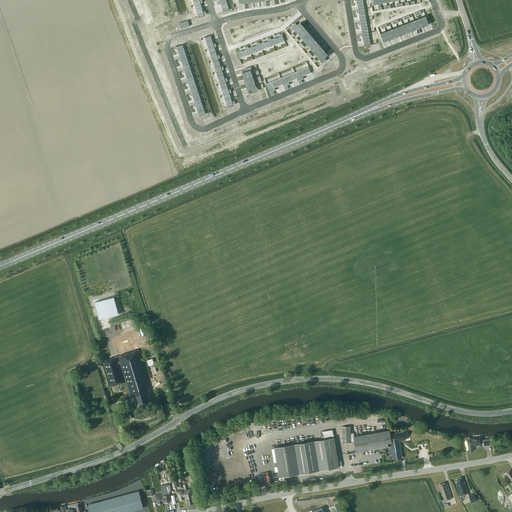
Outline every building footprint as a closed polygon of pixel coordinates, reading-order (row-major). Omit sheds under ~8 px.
[(216,0),(217,3),(220,3),(223,11),(229,9),(226,0),(216,0)] [(362,0),(356,0),(356,2),(358,11),(364,10),(362,0)] [(200,3),(194,5),(197,17),(203,15),(202,12),(200,3)] [(364,10),(358,11),(358,14),(360,23),(366,22),(364,10)] [(426,16),(421,18),(424,26),(430,24),(426,16)] [(421,18),(415,20),(418,28),(424,26),(421,18)] [(181,29),(190,26),(188,20),(179,23),(181,29)] [(294,20),(289,25),(291,27),(292,26),(296,31),(302,25),(298,21),(296,23),(294,20)] [(415,20),(409,22),(412,31),(418,28),(415,20)] [(366,22),(360,23),(360,26),(362,35),(368,34),(366,22)] [(409,22),(403,24),(407,33),(412,31),(409,22)] [(403,24),(398,27),(401,35),(407,33),(403,24)] [(302,25),(296,31),(300,36),(306,30),(302,25)] [(398,27),(392,29),(395,37),(401,35),(398,27)] [(392,29),(386,31),(389,40),(395,37),(392,29)] [(306,30),(300,36),(304,40),(310,35),(306,30)] [(386,31),(381,33),(384,42),(389,40),(386,31)] [(209,34),(204,36),(207,48),(213,46),(212,43),(209,34)] [(368,34),(362,35),(362,38),(364,47),(370,46),(368,34)] [(310,35),(304,40),(308,45),(314,40),(310,35)] [(279,37),(270,40),(272,46),(284,41),(282,36),(279,37)] [(268,41),(259,44),(261,50),(272,46),(270,40),(268,41)] [(314,40),(308,45),(312,50),(318,45),(314,40)] [(256,45),(247,49),(249,54),(261,50),(259,44),(256,45)] [(318,45),(312,50),(316,55),(320,51),(322,49),(318,45)] [(176,46),(171,48),(172,50),(175,59),(180,57),(176,46)] [(213,46),(207,48),(211,59),(217,57),(216,55),(213,46)] [(245,50),(236,53),(238,58),(249,54),(247,49),(245,50)] [(320,51),(316,55),(320,59),(319,60),(321,62),(326,58),(324,55),(326,54),(322,49),(320,51)] [(180,57),(175,59),(176,62),(179,71),(184,69),(180,57)] [(217,57),(211,59),(215,71),(221,69),(220,67),(217,57)] [(311,65),(296,70),(299,79),(302,78),(305,77),(304,74),(313,71),(311,65)] [(244,72),(242,73),(244,79),(252,76),(250,70),(251,70),(250,67),(244,69),(244,72)] [(184,69),(179,71),(180,73),(183,82),(188,80),(184,69)] [(221,69),(215,71),(219,82),(224,80),(223,78),(221,69)] [(296,70),(282,76),(284,81),(285,84),(288,83),(292,82),(291,79),(298,76),(299,79),(296,70)] [(252,76),(244,79),(246,85),(254,82),(252,76)] [(282,76),(267,81),(270,90),(273,89),(276,88),(275,85),(284,81),(282,76)] [(188,80),(183,82),(184,85),(187,94),(192,92),(188,80)] [(224,80),(219,82),(223,94),(228,92),(227,90),(224,80)] [(254,82),(246,85),(247,91),(250,90),(251,92),(258,90),(257,88),(256,88),(254,82)] [(192,92),(187,94),(188,96),(191,105),(196,103),(192,92)] [(228,92),(223,94),(226,105),(232,104),(231,101),(228,92)] [(196,103),(191,105),(192,108),(195,117),(200,115),(196,103)] [(113,304),(93,310),(99,328),(118,322),(113,304)] [(103,361),(108,376),(111,386),(126,382),(131,398),(135,396),(137,406),(151,402),(148,392),(150,392),(148,385),(150,385),(139,350),(103,361)] [(351,433),(351,426),(342,427),(343,443),(354,442),(356,452),(391,446),(393,458),(401,457),(398,441),(405,440),(404,432),(391,434),(393,443),(392,443),(390,430),(354,436),(354,433),(351,433)] [(334,437),(333,430),(323,431),(324,439),(334,437)] [(470,439),(469,437),(464,438),(466,449),(468,449),(468,451),(474,450),(473,446),(481,445),(479,437),(470,439)] [(279,477),(319,470),(339,467),(334,438),(275,448),(279,477)] [(187,489),(185,483),(186,483),(185,477),(181,478),(184,490),(185,497),(187,497),(187,498),(192,497),(191,495),(193,495),(191,488),(187,489)] [(463,483),(462,477),(456,479),(457,482),(456,482),(459,492),(460,496),(468,493),(465,482),(463,483)] [(445,484),(445,483),(439,484),(441,490),(440,490),(442,497),(441,498),(442,501),(452,499),(447,483),(445,484)] [(165,494),(164,489),(161,489),(162,491),(164,501),(165,501),(166,502),(170,501),(170,500),(171,500),(170,493),(165,494)] [(184,497),(185,497),(184,490),(177,491),(178,498),(179,498),(180,499),(184,498),(184,497)] [(127,511),(143,508),(139,491),(89,504),(91,511),(127,511)] [(163,503),(163,502),(164,501),(162,491),(159,491),(160,495),(155,496),(157,503),(158,502),(158,504),(163,503)]
